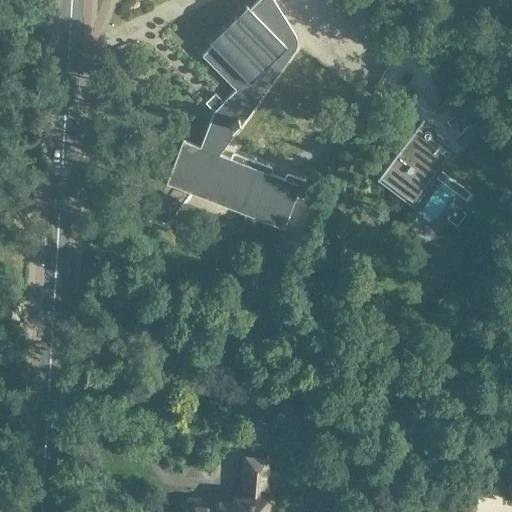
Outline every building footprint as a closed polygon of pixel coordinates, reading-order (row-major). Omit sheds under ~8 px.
[(270,168),(268,167),(236,154),(234,155),(233,154),(231,155),(229,157),(229,158),(218,154),(293,50),(295,48),(297,40),(294,32),(274,0),(255,0),(249,6),(245,2),(207,38),(211,44),(201,53),(234,88),(222,100),(214,92),(204,102),(213,110),(200,146),(182,139),(166,182),(283,228),(283,227),(295,196),(298,197),(302,196),(303,195),(307,185),(307,183),(306,182),(304,181),(289,175),(287,175),(286,175),(285,176),(284,177),(283,179),(270,174),(270,171),(270,169),(270,168)] [(376,177),(412,205),(458,145),(453,138),(471,125),(450,96),(432,110),(417,90),(399,112),(416,125),(376,177)] [(480,151),(473,160),(483,168),(490,157),(480,151)] [(325,420),(296,405),(282,398),(270,421),(313,443),(325,420)] [(265,511),(269,459),(245,457),(243,495),(234,495),(233,502),(189,499),(188,511),(265,511)]
